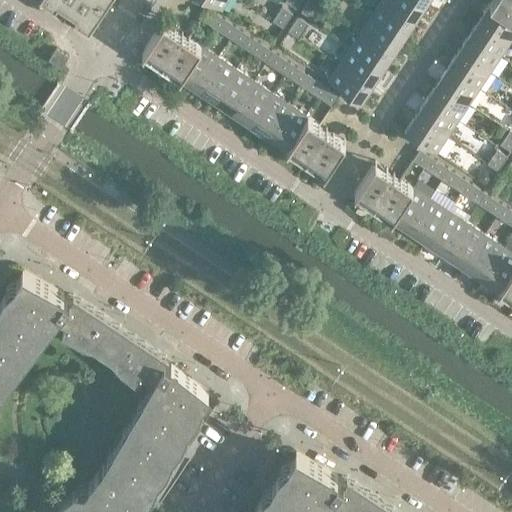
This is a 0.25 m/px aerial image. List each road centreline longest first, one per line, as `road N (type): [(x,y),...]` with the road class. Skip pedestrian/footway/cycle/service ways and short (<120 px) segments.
road 1 (residential): [(447,511),(0,209)]
road 2 (residential): [(326,209),(97,55)]
road 3 (residential): [(326,209),(457,0)]
road 4 (residential): [(511,333),(326,209)]
road 5 (residential): [(0,209),(97,55)]
